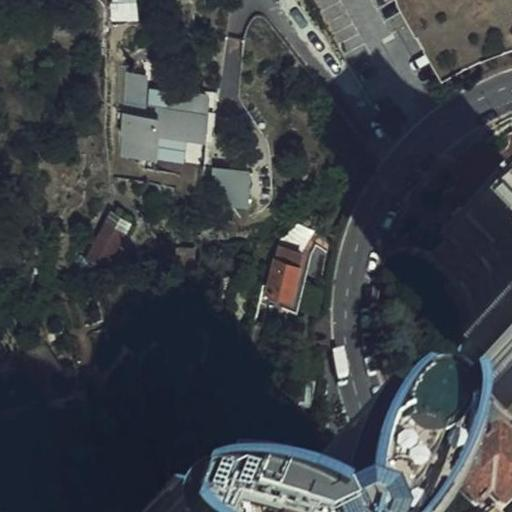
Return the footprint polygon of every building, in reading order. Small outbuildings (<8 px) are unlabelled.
[(112,0),(113,17),(139,16),(138,0),(112,0)] [(428,31),(446,53),(483,61),(500,54),(511,50),(511,0),(400,0),(413,23),(419,25),(428,31)] [(422,39),(453,66),(468,67),(483,61),(446,53),(428,31),(419,25),(413,23),(422,39)] [(119,68),(112,67),(110,126),(117,126),(119,68)] [(139,74),(119,73),(115,160),(201,164),(204,97),(186,97),(186,88),(163,87),(162,106),(138,105),(139,74)] [(476,208),(417,266),(446,305),(455,338),(444,370),(510,433),(511,429),(511,242),(511,243),(476,208)] [(107,215),(101,228),(120,237),(127,225),(107,215)] [(120,237),(101,228),(83,260),(76,257),(76,275),(88,275),(93,266),(103,271),(120,237)] [(278,258),(271,257),(267,265),(263,288),(271,289),(267,306),(299,314),(315,242),(307,241),(302,253),(280,248),(278,258)] [(173,244),(174,266),(181,267),(191,263),(191,244),(173,244)] [(265,328),(255,326),(248,360),(263,360),(268,360),(273,337),(263,335),(265,328)] [(283,327),(281,345),(308,347),(309,329),(283,327)] [(511,511),(511,467),(479,431),(435,487),(454,511),(511,511)] [(352,467),(245,511),(370,511),(366,501),(352,467)]
